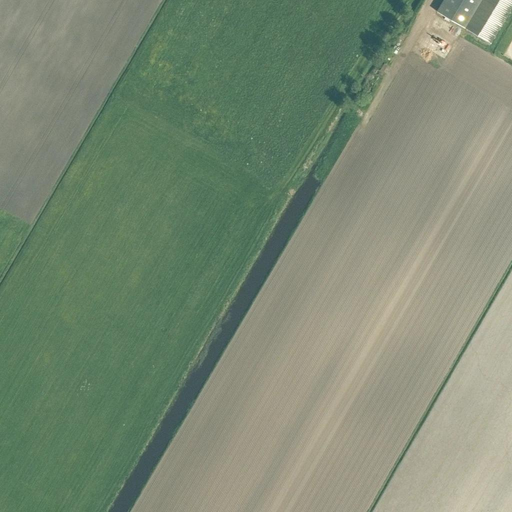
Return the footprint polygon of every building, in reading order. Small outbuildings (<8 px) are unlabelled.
[(464,26),(479,0),(442,0),(437,10),(464,26)] [(511,0),(479,0),(464,26),(490,42),(511,5),(511,0)] [(428,65),(439,46),(420,35),(415,42),(413,41),(407,52),(428,65)] [(372,62),(365,68),(368,71),(375,65),(372,62)] [(417,62),(414,69),(424,73),(427,66),(417,62)] [(357,80),(366,88),(374,79),(365,71),(357,80)] [(344,146),(348,148),(354,136),(350,133),(344,146)]
